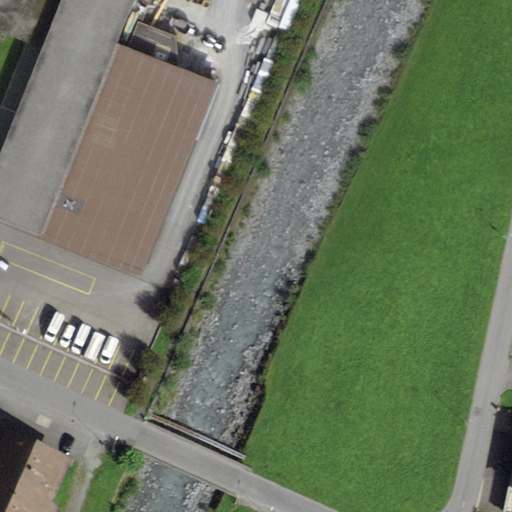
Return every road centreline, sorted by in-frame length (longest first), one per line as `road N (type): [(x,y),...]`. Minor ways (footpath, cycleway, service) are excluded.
road 1 (residential): [(308,511),(0,373)]
road 2 (residential): [(458,511),(511,274)]
